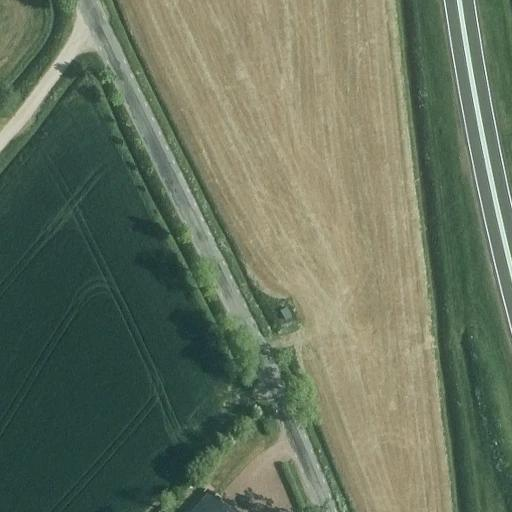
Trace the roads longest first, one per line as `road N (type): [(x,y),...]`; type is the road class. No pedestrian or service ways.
road 1 (tertiary): [(322,511),(197,221),(97,32),(88,0)]
road 2 (trunk): [(511,275),(458,0)]
road 3 (track): [(0,140),(94,21)]
